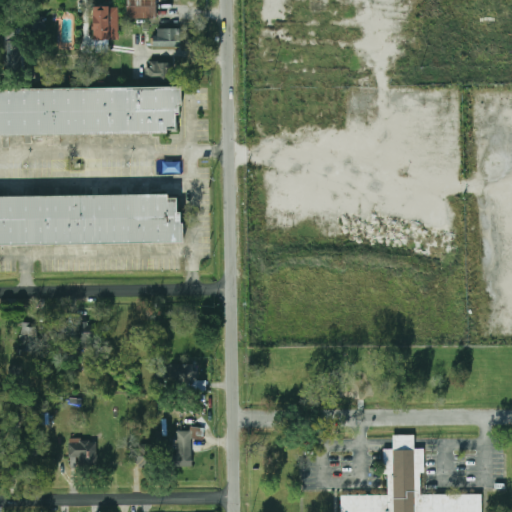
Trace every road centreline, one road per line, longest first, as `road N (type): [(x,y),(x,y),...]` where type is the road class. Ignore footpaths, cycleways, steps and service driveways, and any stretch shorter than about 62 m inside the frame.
road 1 (tertiary): [(236,511),(229,0)]
road 2 (residential): [(236,498),(0,500)]
road 3 (residential): [(233,288),(0,292)]
